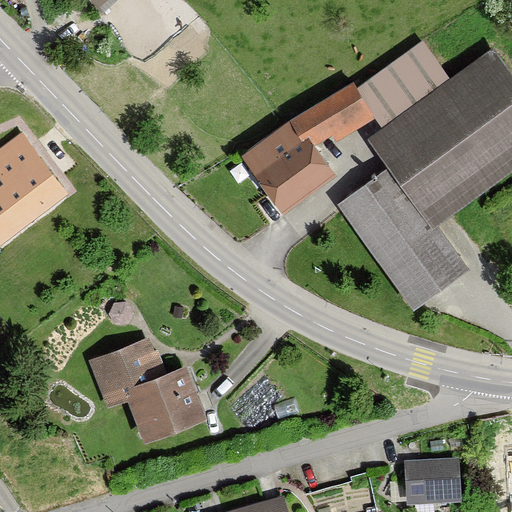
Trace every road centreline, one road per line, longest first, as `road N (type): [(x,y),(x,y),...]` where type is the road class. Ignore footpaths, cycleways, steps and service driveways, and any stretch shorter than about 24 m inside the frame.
road 1 (tertiary): [(15,54),(237,274),(289,309),(376,348),(483,377)]
road 2 (residential): [(483,377),(476,393),(440,412),(98,511)]
